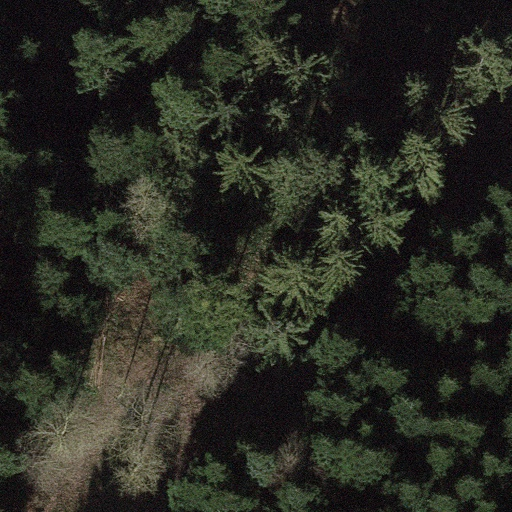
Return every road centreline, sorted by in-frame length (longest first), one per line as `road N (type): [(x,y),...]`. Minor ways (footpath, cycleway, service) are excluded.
road 1 (track): [(177,511),(511,176)]
road 2 (track): [(105,511),(61,53)]
